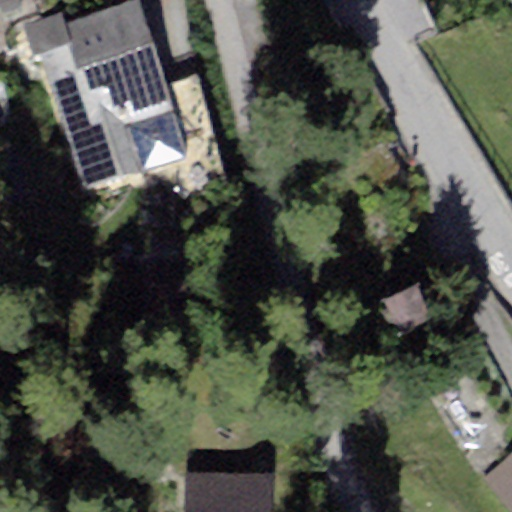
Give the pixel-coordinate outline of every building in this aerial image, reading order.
[(186,158),(135,4),(64,28),(60,15),(23,27),(33,58),(37,56),(82,192),(186,158)] [(183,313),(174,271),(136,279),(145,321),(183,313)] [(431,320),(415,285),(382,300),(398,335),(431,320)] [(511,511),(511,453),(483,480),(509,511),(511,511)] [(267,511),(268,476),(186,475),(185,511),(267,511)]
